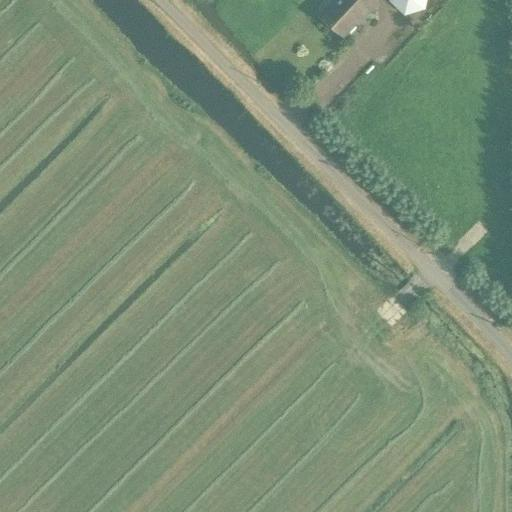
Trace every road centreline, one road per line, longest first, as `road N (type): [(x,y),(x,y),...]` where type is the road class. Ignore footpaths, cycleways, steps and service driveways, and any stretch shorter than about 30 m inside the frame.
road 1 (track): [(429,273),(381,316),(347,307),(57,0)]
road 2 (unclassified): [(511,355),(158,0)]
